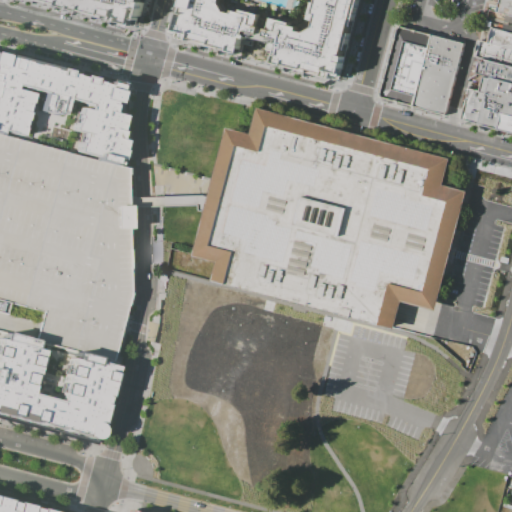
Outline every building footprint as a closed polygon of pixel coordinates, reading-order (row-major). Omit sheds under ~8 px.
[(143,0),(136,28),(30,0),(143,0)] [(360,0),(339,80),(272,62),(275,54),(264,51),(267,43),(255,40),(253,47),(245,44),(242,53),(175,35),(184,0),(360,0)] [(511,0),(498,0),(498,1),(494,12),(511,16),(511,0)] [(511,16),(494,12),(490,27),(511,32),(511,16)] [(379,98),(446,116),(465,43),(398,25),(379,98)] [(511,32),(490,27),(486,42),(479,41),(475,58),(480,59),(511,67),(511,32)] [(0,55),(116,85),(112,104),(108,103),(108,113),(119,115),(115,130),(115,139),(120,139),(117,160),(112,158),(111,164),(109,165),(90,160),(90,158),(71,153),(73,143),(71,142),(73,134),(67,131),(74,108),(82,109),(82,105),(61,99),(58,115),(33,111),(37,93),(27,91),(15,136),(0,132),(0,55)] [(511,67),(480,59),(476,74),(484,76),(511,83),(511,67)] [(511,83),(484,76),(480,92),(486,94),(482,108),(501,113),(511,116),(511,83)] [(479,124),(460,119),(468,89),(480,92),(486,94),(482,108),(479,124)] [(501,113),(497,130),(479,124),(482,108),(501,113)] [(395,325),(400,302),(438,310),(463,190),(443,186),(450,153),(256,112),(251,133),(223,127),(196,257),(216,261),(211,285),(395,325)] [(511,116),(501,113),(497,130),(511,133),(511,116)] [(0,136),(90,160),(109,165),(122,168),(123,203),(125,277),(126,291),(114,345),(110,364),(66,352),(30,342),(0,333),(0,136)] [(0,416),(92,441),(110,364),(66,352),(55,402),(25,394),(37,350),(29,348),(30,342),(0,333),(0,416)] [(46,511),(0,499),(0,511),(46,511)]
